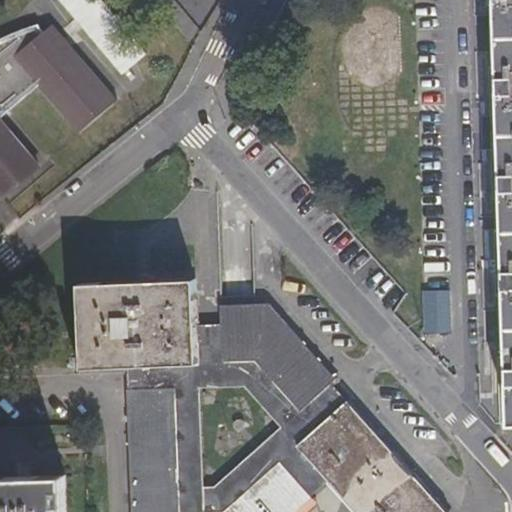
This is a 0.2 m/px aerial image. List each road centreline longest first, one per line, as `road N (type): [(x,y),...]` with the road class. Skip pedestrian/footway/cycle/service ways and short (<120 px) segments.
road 1 (residential): [(186,116),(511,477)]
road 2 (residential): [(186,116),(0,262)]
road 3 (residential): [(253,0),(186,116)]
